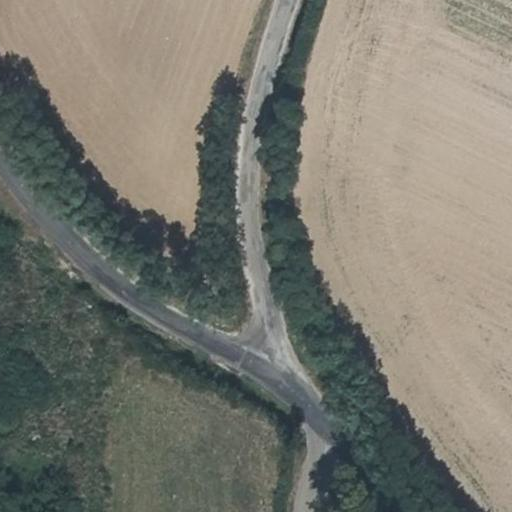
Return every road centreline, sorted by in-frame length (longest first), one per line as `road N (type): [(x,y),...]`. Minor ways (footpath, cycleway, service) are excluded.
road 1 (unclassified): [(291,0),(253,153),(255,234),(276,367)]
road 2 (tertiary): [(0,148),(80,246),(224,347),(276,367)]
road 3 (tertiary): [(319,416),(398,511)]
